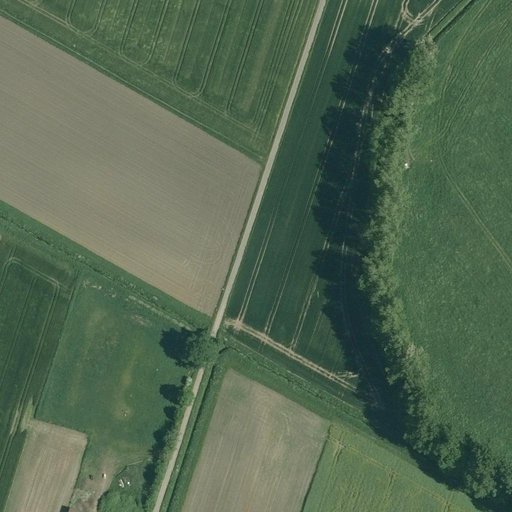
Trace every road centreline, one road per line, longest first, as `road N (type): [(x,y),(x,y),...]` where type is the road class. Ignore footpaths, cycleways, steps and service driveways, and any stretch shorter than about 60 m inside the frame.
road 1 (unclassified): [(322,0),(154,511)]
road 2 (track): [(0,6),(268,164)]
